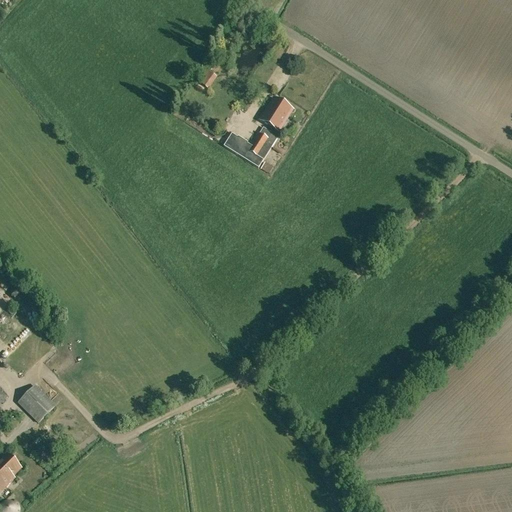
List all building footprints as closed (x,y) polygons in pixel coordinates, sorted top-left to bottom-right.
[(260,120),(273,129),(270,133),(263,129),(259,134),(258,133),(250,146),(248,144),(247,143),(238,137),(237,138),(232,135),(223,147),(258,169),(263,162),(281,135),(278,133),(292,110),(273,98),(260,120)] [(260,170),(269,175),(273,168),(265,163),(260,170)] [(26,291),(22,286),(10,295),(15,300),(26,291)] [(55,370),(67,360),(61,353),(49,362),(55,370)] [(35,387),(18,404),(38,424),(55,407),(35,387)] [(20,469),(7,455),(0,462),(0,492),(6,486),(5,485),(20,469)] [(19,511),(20,511),(20,509),(20,508),(19,506),(18,503),(17,502),(16,501),(15,500),(13,502),(11,501),(9,501),(8,501),(5,501),(3,503),(2,503),(0,505),(0,506),(0,511),(19,511)]
